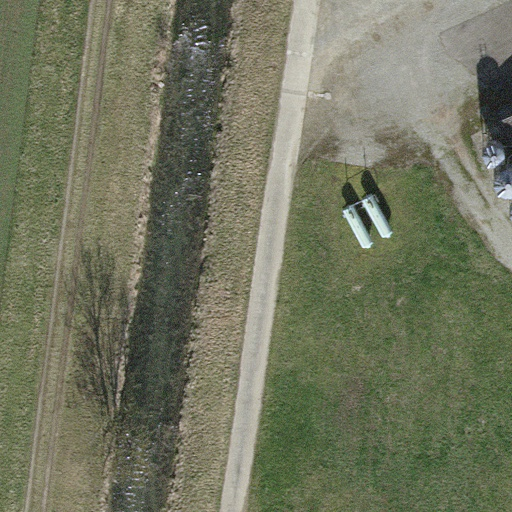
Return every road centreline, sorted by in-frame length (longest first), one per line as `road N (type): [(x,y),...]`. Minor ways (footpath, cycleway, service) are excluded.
road 1 (track): [(238,511),(308,0)]
road 2 (track): [(34,511),(101,0)]
road 3 (residential): [(415,0),(296,66)]
